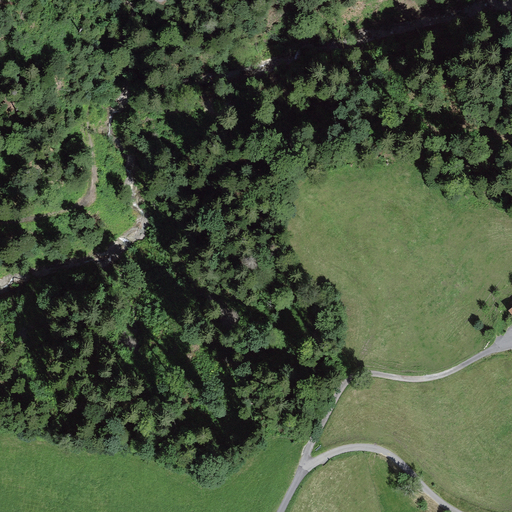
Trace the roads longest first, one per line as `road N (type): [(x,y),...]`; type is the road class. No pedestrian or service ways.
road 1 (track): [(0,223),(56,213),(92,191),(89,92),(102,68),(101,4)]
road 2 (track): [(507,343),(431,377),(355,374),(311,442)]
road 3 (residential): [(454,511),(398,460),(357,447),(307,467),(280,511)]
